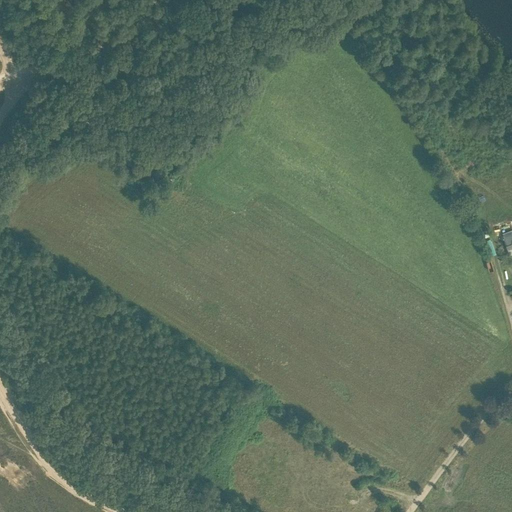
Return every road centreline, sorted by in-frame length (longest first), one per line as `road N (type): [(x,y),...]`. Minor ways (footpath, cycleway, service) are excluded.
road 1 (track): [(0,381),(63,480),(126,511)]
road 2 (track): [(15,78),(185,0)]
road 3 (track): [(411,511),(511,389)]
